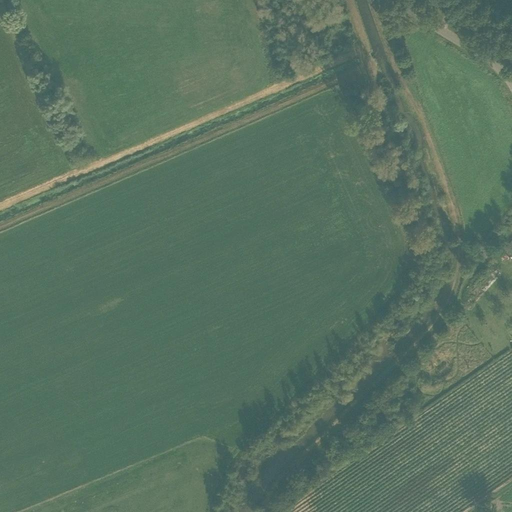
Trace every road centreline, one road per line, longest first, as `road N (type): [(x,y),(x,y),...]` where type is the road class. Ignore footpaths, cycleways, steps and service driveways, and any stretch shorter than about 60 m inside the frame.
road 1 (track): [(0,230),(371,66)]
road 2 (unclassified): [(511,80),(389,0)]
